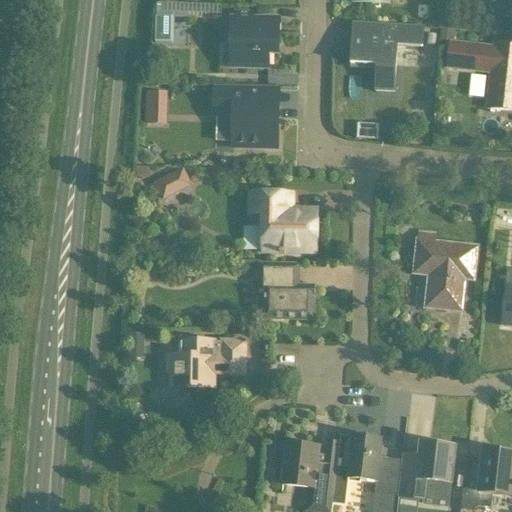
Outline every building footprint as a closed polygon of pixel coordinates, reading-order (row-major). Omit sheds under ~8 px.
[(156,16),(155,44),(172,45),(173,19),(173,17),(156,16)] [(277,46),(277,21),(230,20),(228,69),(267,70),(267,46),(277,46)] [(423,28),(352,24),(350,61),(376,63),(376,67),(375,93),(394,94),(396,47),(422,48),(423,28)] [(446,68),(489,73),(485,109),(511,112),(511,45),(493,43),(492,48),(449,43),(446,68)] [(246,107),(246,90),(213,90),(213,118),(232,118),(232,146),(245,146),(244,150),(274,151),(275,108),(246,107)] [(146,93),(145,125),(166,126),(167,93),(146,93)] [(164,179),(154,185),(163,202),(173,197),(164,179)] [(280,252),(280,254),(293,254),(293,252),(314,252),(315,216),(291,216),(292,196),(251,195),(251,225),(263,225),(262,251),(280,252)] [(418,233),(413,274),(429,275),(425,307),(461,311),(464,279),(473,280),(477,247),(435,242),(435,235),(418,233)] [(269,311),(269,318),(285,318),(285,317),(313,317),(313,286),(298,286),(299,265),(259,264),(258,310),(269,311)] [(511,326),(511,286),(507,286),(503,326),(511,326)] [(128,335),(127,346),(142,346),(142,335),(128,335)] [(182,342),(178,342),(178,357),(167,356),(166,373),(181,374),(181,388),(213,389),(214,373),(218,373),(219,367),(230,368),(229,376),(244,376),(245,343),(230,342),(214,342),(182,342)] [(347,479),(376,483),(375,494),(398,496),(402,462),(379,459),(381,439),(351,436),(348,470),(337,468),(332,505),(344,507),(347,479)] [(326,457),(317,456),(318,449),(286,445),(282,486),(309,489),(306,511),(331,511),(332,505),(337,468),(339,444),(327,442),(326,457)] [(446,487),(447,483),(450,483),(454,447),(420,444),(418,457),(403,455),(402,462),(398,496),(398,499),(424,502),(426,485),(446,487)] [(491,509),(492,493),(511,495),(511,453),(482,450),(480,464),(466,462),(461,511),(470,511),(476,511),(477,507),(491,509)]
